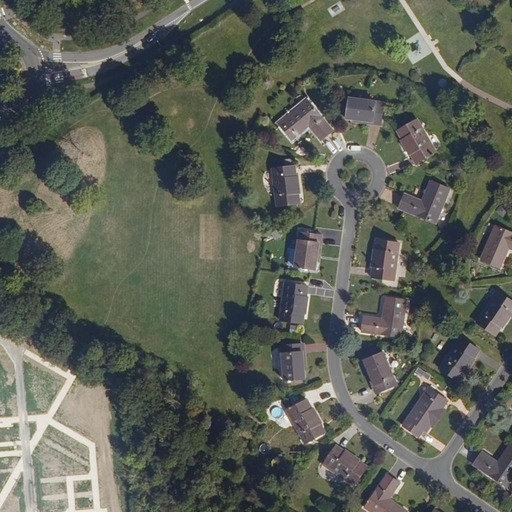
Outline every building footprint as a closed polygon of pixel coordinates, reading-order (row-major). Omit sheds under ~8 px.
[(384,103),(350,98),(347,118),(356,119),(381,123),(384,103)] [(333,131),(307,100),(279,123),(292,140),(309,126),(321,140),(333,131)] [(437,154),(419,120),(398,131),(417,165),(437,154)] [(300,203),(295,165),(273,168),(277,206),(300,203)] [(448,192),(430,184),(422,203),(405,195),(399,208),(434,224),(448,192)] [(511,232),(496,225),(480,259),(500,268),(509,248),(511,248),(511,232)] [(320,236),(299,233),(295,268),(315,270),(317,261),(320,236)] [(399,244),(377,241),(372,279),(394,281),(399,244)] [(308,287),(285,284),(281,322),(303,324),(308,287)] [(511,312),(511,300),(498,291),(477,323),(496,336),(511,312)] [(407,300),(386,297),(383,319),(365,316),(362,331),(402,337),(407,300)] [(481,349),(462,336),(440,367),(459,380),(481,349)] [(304,368),(303,342),(283,343),(284,378),(305,377),(304,368)] [(396,386),(384,353),(364,360),(377,393),(396,386)] [(448,401),(429,388),(408,418),(403,426),(419,437),(424,429),(427,431),(432,424),(444,407),(448,401)] [(324,431),(307,397),(287,408),(304,441),(324,431)] [(444,407),(432,424),(435,426),(447,409),(444,407)] [(367,468),(336,446),(324,465),(355,486),(367,468)] [(511,477),(511,448),(510,446),(498,463),(481,452),(473,464),(506,487),(511,477)] [(400,484),(388,475),(366,506),(374,511),(408,511),(409,511),(390,498),(400,484)]
